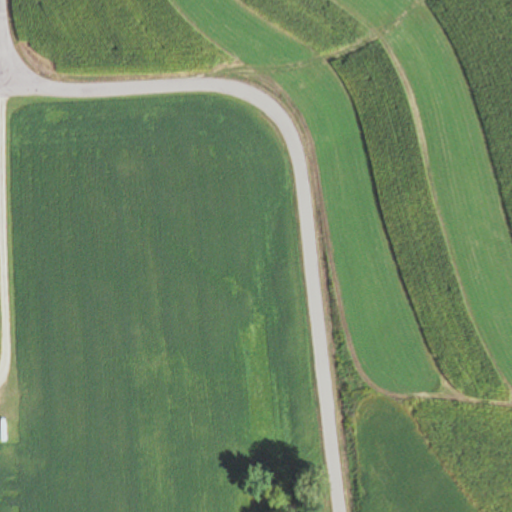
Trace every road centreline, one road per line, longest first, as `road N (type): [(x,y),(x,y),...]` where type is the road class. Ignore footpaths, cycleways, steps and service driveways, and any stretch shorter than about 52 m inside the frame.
road 1 (residential): [(340,511),(302,168),(284,121),(250,94),(0,84)]
road 2 (residential): [(0,155),(3,368)]
